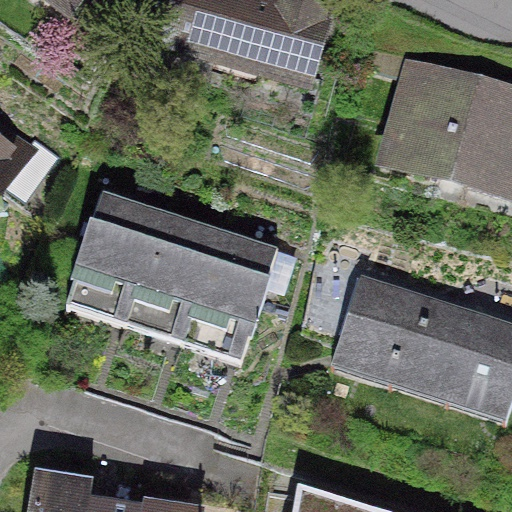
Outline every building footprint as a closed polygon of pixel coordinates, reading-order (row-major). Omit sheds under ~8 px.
[(102,0),(20,0),(76,38),(102,0)] [(340,30),(239,0),(177,0),(156,72),(313,119),(340,30)] [(511,105),(409,78),(379,186),(511,222),(511,105)] [(0,141),(0,200),(28,160),(0,141)] [(73,292),(132,310),(162,210),(104,192),(73,292)] [(221,228),(162,210),(132,310),(191,327),(221,228)] [(284,248),(221,228),(191,327),(254,347),(284,248)] [(511,345),(358,296),(330,383),(511,440),(511,345)] [(64,334),(53,366),(80,375),(91,343),(64,334)] [(120,353),(91,343),(80,375),(109,385),(120,353)] [(148,362),(120,353),(109,385),(137,394),(148,362)] [(174,371),(148,362),(137,394),(163,403),(174,371)] [(202,381),(174,371),(163,403),(192,413),(202,381)] [(231,390),(202,381),(192,413),(220,422),(231,390)] [(28,511),(87,511),(89,501),(92,484),(35,474),(28,511)] [(357,511),(299,494),(295,511),(357,511)] [(144,511),(145,511),(89,501),(87,511),(144,511)]
